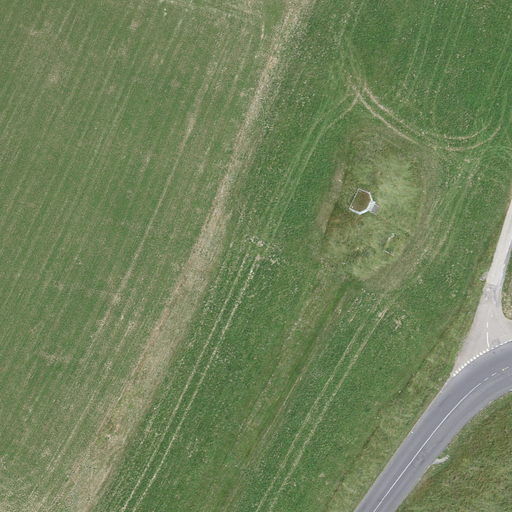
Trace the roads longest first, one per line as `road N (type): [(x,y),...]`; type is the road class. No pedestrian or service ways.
road 1 (unclassified): [(465,387),(511,231)]
road 2 (tertiary): [(372,511),(465,387)]
